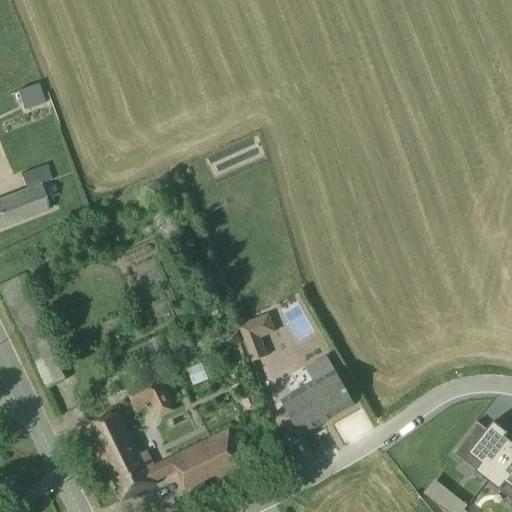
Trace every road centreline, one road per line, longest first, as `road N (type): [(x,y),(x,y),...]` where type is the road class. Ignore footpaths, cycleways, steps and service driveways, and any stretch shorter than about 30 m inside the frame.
road 1 (residential): [(240,511),(385,434),(431,400),(472,385),(511,388)]
road 2 (residential): [(22,394),(78,511)]
